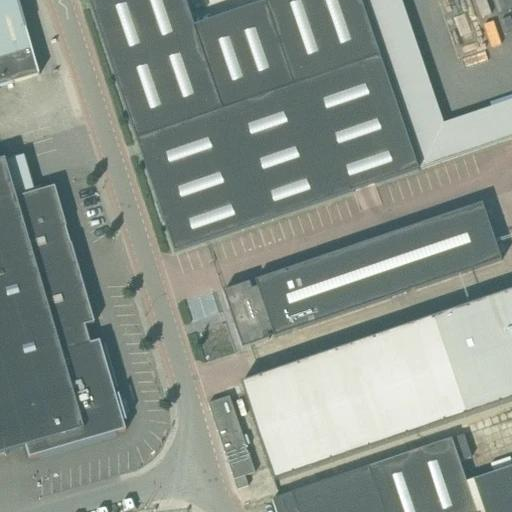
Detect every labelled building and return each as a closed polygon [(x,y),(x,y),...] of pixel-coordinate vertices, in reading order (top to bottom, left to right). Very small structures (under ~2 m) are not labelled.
[(18,0),(0,0),(0,87),(40,75),(18,0)] [(88,0),(175,254),(418,171),(360,0),(263,0),(293,87),(223,110),(185,0),(88,0)] [(0,162),(0,455),(26,448),(29,459),(126,431),(100,342),(90,345),(85,327),(95,324),(55,188),(34,194),(17,199),(5,161),(0,162)] [(223,292),(243,349),(269,340),(267,333),(272,332),(275,338),(502,261),(482,204),(255,281),(257,288),(252,290),(250,283),(223,292)] [(511,301),(245,393),(274,478),(511,397),(511,301)] [(256,473),(230,397),(209,404),(237,490),(249,487),(245,477),(256,473)] [(463,436),(452,439),(460,462),(471,458),(463,436)] [(452,439),(272,500),(276,511),(476,511),(460,462),(452,439)]
